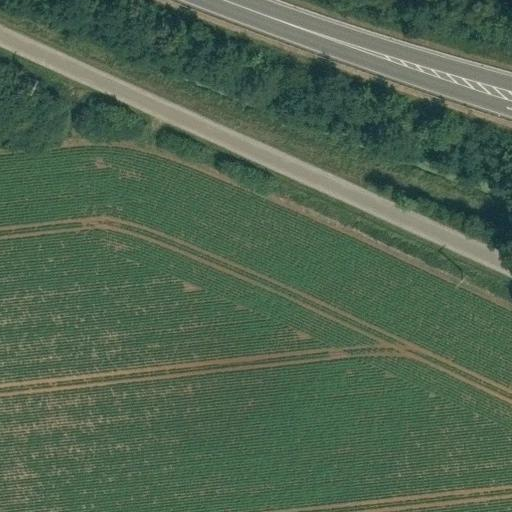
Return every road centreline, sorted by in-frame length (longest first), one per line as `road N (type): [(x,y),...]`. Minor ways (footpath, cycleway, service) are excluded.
road 1 (residential): [(511,266),(0,34)]
road 2 (primary): [(262,0),(511,85)]
